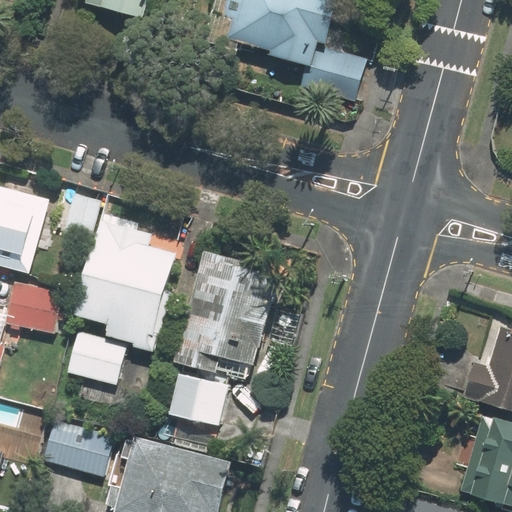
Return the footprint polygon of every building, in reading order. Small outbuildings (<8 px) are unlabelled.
[(146,20),(151,0),(83,0),(83,3),(146,20)] [(345,0),(218,0),(208,36),(309,66),(302,89),(362,107),(376,62),(331,48),(345,0)] [(0,180),(0,260),(7,262),(15,228),(40,234),(49,192),(0,180)] [(106,200),(60,186),(49,220),(96,234),(106,200)] [(121,389),(132,343),(159,349),(172,295),(173,292),(182,254),(151,246),(155,232),(104,220),(91,272),(90,275),(80,316),(112,324),(109,337),(82,330),(71,376),(121,389)] [(283,269),(209,248),(178,360),(222,372),(226,357),(256,366),(283,269)] [(71,290),(17,279),(7,328),(61,339),(71,290)] [(511,327),(505,325),(494,365),(480,361),(470,395),(511,407),(511,327)] [(0,384),(10,346),(0,343),(0,384)] [(236,385),(186,371),(174,415),(224,428),(236,385)] [(43,412),(0,402),(0,430),(37,439),(43,412)] [(511,420),(489,415),(469,487),(511,498),(511,420)] [(119,436),(57,420),(46,463),(109,479),(119,436)] [(222,511),(237,461),(142,435),(135,433),(129,456),(134,458),(126,487),(120,486),(114,509),(123,511),(222,511)] [(26,492),(0,485),(0,502),(22,508),(26,492)] [(108,511),(111,502),(53,486),(45,511),(108,511)] [(491,511),(436,498),(432,511),(491,511)]
